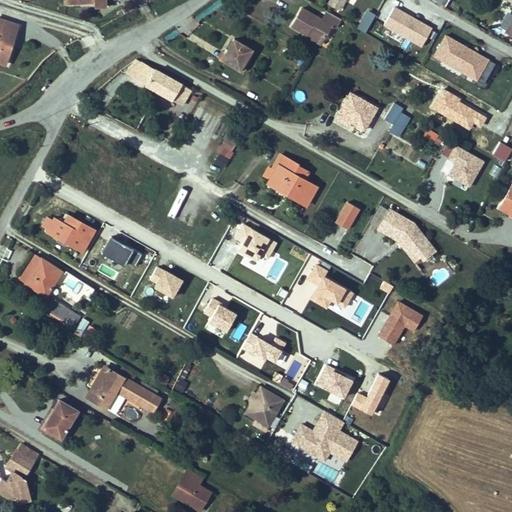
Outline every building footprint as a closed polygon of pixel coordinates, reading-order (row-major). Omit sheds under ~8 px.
[(345,0),(330,0),(329,3),(340,9),(345,0)] [(394,7),(384,25),(421,46),(432,28),(394,7)] [(293,28),(313,39),(314,37),(323,42),(332,26),(336,28),(341,19),(327,11),(322,20),(303,9),(293,28)] [(357,30),(366,33),(373,13),(363,10),(357,30)] [(0,17),(0,63),(6,65),(19,24),(0,17)] [(455,40),(445,35),(433,56),(443,61),(445,57),(464,68),(462,72),(477,80),(488,59),(463,45),(461,47),(458,45),(458,44),(454,42),(455,40)] [(314,37),(313,39),(312,40),(321,45),(323,42),(314,37)] [(252,50),(234,39),(225,54),(221,60),(240,71),(252,50)] [(300,54),(287,47),(284,52),(297,60),(300,54)] [(495,63),(488,59),(477,80),(484,84),(495,63)] [(154,69),(141,62),(132,77),(181,105),(191,89),(154,68),(154,69)] [(377,107),(350,92),(338,114),(351,122),(364,129),(377,107)] [(403,108),(394,102),(384,119),(392,124),(388,131),(398,136),(410,117),(405,114),(401,112),(403,108)] [(351,122),(338,114),(335,119),(349,126),(351,122)] [(427,128),(424,133),(434,139),(437,134),(427,128)] [(504,163),(511,149),(498,142),(491,156),(504,163)] [(467,191),(484,162),(455,145),(438,174),(467,191)] [(220,154),(214,163),(223,168),(228,159),(220,154)] [(283,156),(280,154),(271,169),(275,171),(283,156)] [(283,156),(275,171),(271,169),(267,167),(263,174),(270,178),(269,181),(282,188),(280,191),(306,205),(316,186),(304,179),(308,172),(298,166),(298,165),(283,156)] [(282,188),(269,181),(268,183),(280,191),(282,188)] [(511,183),(500,204),(511,210),(511,183)] [(177,223),(191,228),(201,199),(187,195),(177,223)] [(347,202),(335,222),(347,229),(359,208),(347,202)] [(511,210),(500,204),(498,208),(511,216),(511,210)] [(413,223),(389,209),(378,228),(399,241),(401,238),(404,239),(407,243),(403,246),(414,261),(421,256),(423,259),(435,251),(413,223)] [(82,251),(94,229),(68,214),(63,222),(54,217),(53,221),(47,218),(42,226),(48,229),(46,232),(58,238),(67,243),(82,251)] [(101,254),(135,269),(142,252),(108,237),(101,254)] [(67,243),(58,238),(56,241),(65,246),(67,243)] [(20,281),(47,296),(62,269),(36,254),(20,281)] [(111,265),(108,270),(117,274),(119,270),(111,265)] [(74,326),(80,316),(52,299),(46,309),(74,326)] [(89,322),(83,318),(75,331),(81,335),(89,322)] [(152,411),(160,398),(155,395),(139,386),(104,366),(86,397),(106,408),(116,390),(152,411)] [(121,366),(119,371),(133,380),(136,375),(121,366)] [(324,367),(316,387),(343,397),(351,378),(324,367)] [(155,395),(158,390),(142,381),(139,386),(155,395)] [(284,399),(260,385),(255,393),(252,391),(248,398),(248,405),(244,413),(254,419),(252,423),(265,431),(284,399)] [(42,428),(61,439),(78,410),(59,399),(42,428)] [(204,439),(198,436),(195,442),(201,445),(204,439)] [(288,446),(291,454),(301,451),(298,442),(288,446)] [(37,454),(21,444),(17,451),(16,450),(5,468),(12,472),(6,481),(0,477),(0,475),(0,492),(8,497),(16,495),(14,489),(21,487),(28,486),(26,479),(23,478),(37,454)] [(291,465),(308,473),(312,465),(295,457),(291,465)] [(199,484),(203,477),(188,468),(172,495),(200,511),(212,491),(199,484)] [(56,488),(47,483),(43,489),(53,494),(56,488)] [(16,495),(17,499),(30,495),(28,486),(21,487),(14,489),(16,495)]
